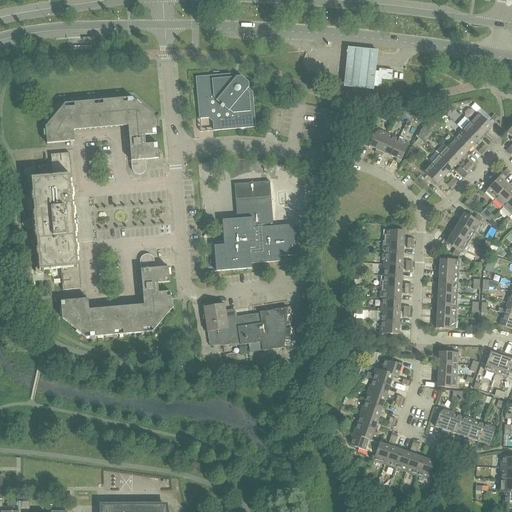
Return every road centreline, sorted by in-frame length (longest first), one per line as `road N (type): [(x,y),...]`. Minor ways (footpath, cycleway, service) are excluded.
road 1 (secondary): [(164,25),(357,37),(494,56)]
road 2 (residential): [(420,213),(390,179),(344,162),(240,144),(174,150)]
road 3 (residential): [(308,282),(191,291),(174,150)]
road 4 (secondary): [(502,25),(271,0)]
road 5 (secondary): [(0,36),(164,25)]
road 6 (residential): [(434,440),(400,428),(416,382),(419,339)]
road 7 (secondary): [(126,0),(0,21)]
road 8 (residential): [(419,339),(420,213)]
road 9 (residential): [(174,150),(164,25)]
road 10 (residential): [(420,213),(452,198),(496,150),(511,164)]
